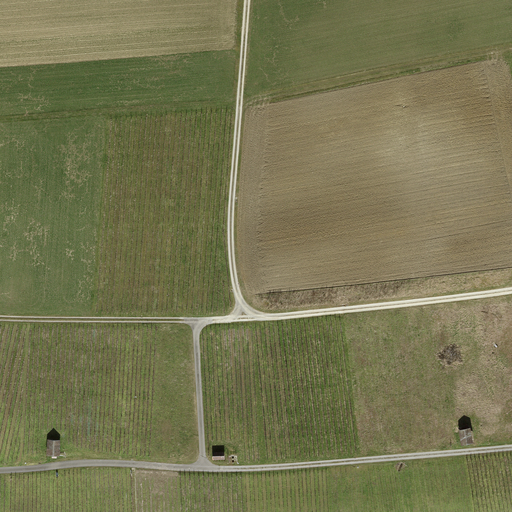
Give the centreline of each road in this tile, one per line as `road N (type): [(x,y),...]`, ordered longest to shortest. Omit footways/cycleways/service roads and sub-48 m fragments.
road 1 (track): [(0,120),(240,104),(511,45)]
road 2 (track): [(511,291),(228,320),(0,317)]
road 3 (track): [(0,471),(78,462),(290,466),(511,447)]
road 4 (track): [(253,317),(238,295),(230,236),(248,0)]
road 5 (track): [(201,468),(197,320)]
